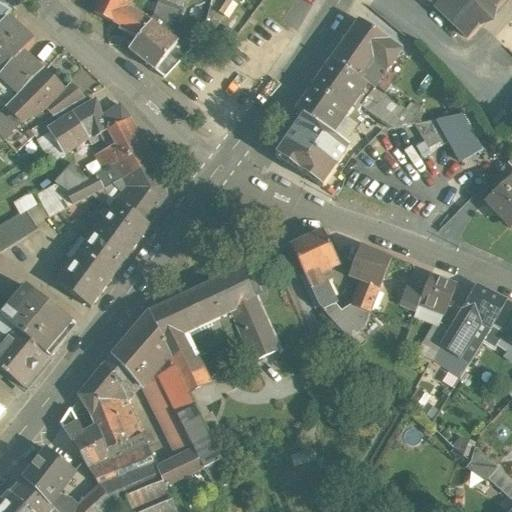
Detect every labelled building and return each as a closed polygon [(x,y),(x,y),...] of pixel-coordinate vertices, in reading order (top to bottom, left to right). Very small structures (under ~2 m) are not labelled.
[(144,21),(121,10),(126,0),(102,0),(95,16),(137,35),(144,21)] [(425,0),(438,9),(470,39),(507,0),(425,0)] [(0,27),(8,19),(9,17),(12,15),(0,7),(0,27)] [(8,19),(0,27),(0,67),(5,72),(6,73),(23,54),(34,42),(8,19)] [(152,25),(144,21),(137,35),(141,37),(152,25)] [(358,23),(332,61),(376,91),(402,52),(358,23)] [(178,46),(152,25),(141,37),(130,51),(156,72),(178,46)] [(43,73),(23,54),(6,73),(5,72),(0,78),(20,96),(43,73)] [(332,61),(316,83),(352,108),(359,112),(362,108),(382,124),(399,107),(376,91),(332,61)] [(38,80),(0,116),(0,137),(4,142),(22,124),(44,112),(45,111),(63,92),(44,73),(43,73),(38,80)] [(352,108),(316,83),(295,112),(304,117),(321,125),(332,138),(352,108)] [(63,92),(45,111),(54,119),(85,101),(70,86),(63,92)] [(98,102),(75,115),(90,139),(92,142),(109,132),(113,132),(131,122),(121,107),(102,118),(98,102)] [(399,107),(382,124),(390,130),(413,126),(422,125),(399,107)] [(75,115),(50,130),(65,154),(90,139),(75,115)] [(473,116),(460,118),(474,142),(485,136),(473,116)] [(460,118),(449,120),(461,142),(463,144),(472,139),(460,118)] [(449,120),(437,122),(447,140),(450,144),(451,147),(461,142),(449,120)] [(437,122),(426,125),(440,149),(450,144),(447,140),(437,122)] [(301,124),(277,158),(323,190),(350,150),(332,138),(321,125),(311,134),(301,124)] [(426,125),(413,126),(428,152),(438,146),(426,125)] [(138,135),(112,149),(128,179),(154,165),(138,135)] [(128,179),(112,149),(98,156),(106,170),(115,166),(123,181),(128,179)] [(123,181),(115,186),(123,194),(58,285),(93,309),(152,227),(150,225),(167,198),(166,186),(154,165),(128,179),(123,181)] [(98,177),(67,193),(74,206),(105,190),(98,177)] [(511,179),(487,204),(511,230),(511,179)] [(67,193),(58,185),(39,196),(51,218),(74,206),(67,193)] [(28,212),(0,229),(0,253),(1,254),(38,230),(28,212)] [(322,233),(290,249),(306,281),(318,275),(338,265),(322,233)] [(392,262),(361,250),(349,279),(362,284),(353,309),(363,313),(371,316),(392,262)] [(242,271),(151,314),(164,342),(184,333),(236,308),(255,299),(242,271)] [(318,275),(306,281),(320,309),(323,312),(331,308),(336,305),(327,287),(324,288),(318,275)] [(454,288),(428,278),(423,292),(417,307),(443,316),(454,288)] [(423,292),(407,285),(398,307),(414,314),(417,307),(423,292)] [(53,310),(28,288),(2,318),(50,359),(77,328),(54,308),(53,310)] [(505,304),(477,290),(462,316),(475,322),(492,330),(498,321),(495,320),(505,304)] [(255,299),(236,308),(242,324),(259,362),(280,351),(255,299)] [(511,324),(511,307),(505,304),(495,320),(498,321),(510,327),(511,324)] [(341,314),(336,305),(331,308),(335,317),(341,314)] [(236,308),(184,333),(191,348),(242,324),(236,308)] [(353,309),(350,308),(345,310),(347,315),(360,320),(363,313),(353,309)] [(151,314),(105,367),(122,386),(129,401),(166,359),(170,354),(164,342),(151,314)] [(2,318),(0,316),(0,337),(4,341),(0,345),(0,368),(3,371),(25,390),(50,359),(2,318)] [(475,322),(462,316),(447,340),(460,348),(461,346),(475,322)] [(184,333),(164,342),(170,354),(197,410),(216,400),(210,386),(191,348),(184,333)] [(460,348),(447,340),(442,348),(471,365),(477,355),(461,346),(460,348)] [(172,370),(159,377),(196,452),(203,469),(204,469),(205,468),(213,483),(229,476),(197,410),(170,354),(166,359),(172,370)] [(122,386),(105,367),(82,397),(89,406),(99,428),(103,436),(138,423),(129,401),(122,386)] [(223,396),(217,383),(210,386),(216,400),(223,396)] [(86,436),(74,410),(64,425),(75,443),(86,436)] [(138,423),(103,436),(109,454),(110,454),(127,494),(130,500),(135,511),(178,511),(172,497),(171,497),(166,487),(159,470),(153,457),(138,423)] [(103,436),(99,428),(86,436),(98,461),(110,454),(103,436)] [(86,436),(75,443),(89,466),(98,461),(86,436)] [(46,450),(23,479),(49,504),(56,496),(75,472),(46,450)] [(166,467),(159,470),(166,487),(203,469),(196,452),(166,467)] [(98,461),(89,466),(101,488),(111,501),(127,494),(110,454),(98,461)] [(160,454),(153,457),(159,470),(166,467),(160,454)] [(511,481),(499,470),(489,482),(511,502),(511,481)] [(49,504),(23,479),(10,495),(28,511),(54,511),(55,511),(49,504)] [(111,501),(101,488),(89,500),(100,511),(103,511),(112,504),(111,501)] [(127,494),(111,501),(112,504),(114,507),(130,500),(127,494)] [(28,511),(10,495),(0,505),(0,511),(28,511)] [(69,501),(56,496),(49,504),(55,511),(56,511),(77,511),(79,510),(69,501)] [(100,511),(89,500),(79,510),(77,511),(100,511)]
